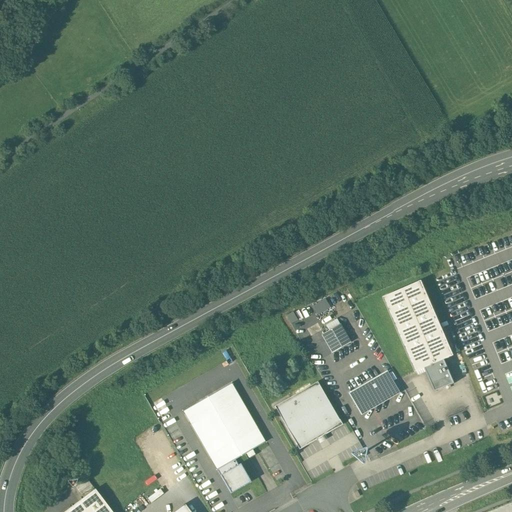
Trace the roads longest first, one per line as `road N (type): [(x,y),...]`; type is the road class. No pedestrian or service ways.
road 1 (primary): [(3,511),(19,451),(85,382),(416,200),(511,158)]
road 2 (unknown): [(362,426),(414,398),(410,390),(389,365),(339,381)]
